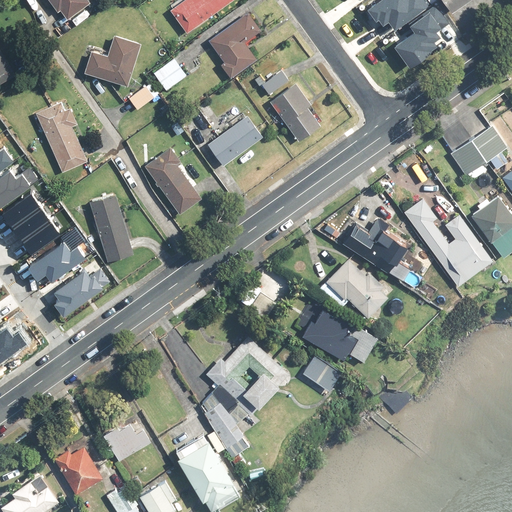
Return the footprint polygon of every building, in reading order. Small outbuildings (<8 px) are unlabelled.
[(89,2),(88,0),(48,0),(57,11),(60,9),(67,18),(89,2)] [(182,0),(170,9),(186,32),(230,0),(182,0)] [(371,0),(367,3),(376,16),(378,14),(381,19),(390,14),(395,21),(426,0),(371,0)] [(413,26),(394,40),(410,61),(439,39),(436,35),(440,32),(436,27),(448,17),(435,0),(434,0),(408,20),(413,26)] [(441,0),(449,11),(464,0),(441,0)] [(248,11),(208,38),(223,61),(219,63),(230,77),(257,58),(244,41),(261,29),(248,11)] [(83,71),(127,85),(140,42),(113,34),(107,54),(90,49),(83,71)] [(0,82),(15,74),(0,48),(0,82)] [(153,72),(166,89),(186,74),(174,57),(153,72)] [(261,83),(268,93),(288,79),(281,69),(261,83)] [(295,82),(269,100),(298,140),(320,125),(306,106),(310,103),(295,82)] [(128,97),(137,108),(154,96),(145,85),(128,97)] [(35,111),(62,171),(86,160),(71,125),(77,123),(69,106),(63,108),(60,100),(35,111)] [(263,136),(237,101),(222,112),(231,125),(206,143),(222,165),(263,136)] [(491,123),(450,152),(465,174),(467,173),(471,179),(487,168),(482,162),(488,158),(496,169),(507,161),(500,151),(507,146),(491,123)] [(0,165),(17,153),(8,141),(0,147),(0,146),(0,165)] [(170,145),(144,164),(156,180),(154,182),(157,185),(158,184),(179,213),(201,197),(176,163),(180,159),(170,145)] [(0,201),(36,175),(28,163),(20,169),(15,161),(0,172),(0,201)] [(511,168),(501,176),(511,190),(511,189),(511,168)] [(45,198),(35,185),(3,208),(13,222),(45,198)] [(107,260),(132,252),(115,193),(89,200),(107,260)] [(511,214),(497,194),(470,214),(490,241),(502,257),(511,249),(511,214)] [(403,210),(457,285),(492,260),(459,213),(456,215),(455,214),(447,220),(448,221),(444,223),(454,237),(454,238),(448,242),(433,220),(437,217),(423,198),(422,197),(404,210),(403,210)] [(55,212),(45,198),(13,222),(22,235),(55,212)] [(65,225),(55,212),(22,235),(32,249),(65,225)] [(354,221),(341,242),(387,270),(402,280),(410,267),(397,259),(406,245),(383,231),(388,223),(377,216),(368,229),(354,221)] [(66,235),(30,262),(38,273),(44,268),(51,278),(87,251),(78,240),(72,244),(66,235)] [(340,308),(348,299),(367,317),(387,295),(380,289),(384,284),(369,270),(365,274),(348,257),(318,287),(340,308)] [(65,293),(57,299),(65,311),(110,277),(101,265),(91,273),(84,264),(57,284),(65,293)] [(276,301),(259,290),(250,304),(267,315),(276,301)] [(309,320),(301,334),(343,359),(348,351),(362,360),(376,337),(324,305),(313,322),(309,320)] [(217,384),(210,391),(212,393),(201,402),(207,409),(204,412),(232,457),(248,446),(241,436),(243,435),(236,423),(248,413),(250,415),(289,372),(248,334),(224,360),(220,357),(205,373),(217,384)] [(315,353),(302,371),(328,389),(341,371),(315,353)] [(102,433),(118,459),(150,440),(140,424),(139,425),(136,420),(130,424),(129,422),(122,427),(119,423),(102,433)] [(232,480),(206,438),(196,445),(192,438),(179,446),(183,453),(175,457),(201,500),(203,498),(209,508),(236,492),(230,482),(232,480)] [(102,476),(83,445),(70,452),(68,448),(53,457),(75,493),(102,476)] [(246,463),(239,453),(231,458),(238,468),(246,463)] [(0,506),(4,511),(40,511),(58,500),(38,473),(11,492),(14,496),(0,506)] [(141,484),(137,477),(131,480),(136,488),(141,484)] [(158,483),(138,495),(148,511),(172,511),(175,510),(169,502),(175,498),(165,481),(159,484),(158,483)] [(115,488),(106,494),(117,511),(136,511),(139,511),(135,505),(137,503),(126,486),(117,491),(115,488)]
